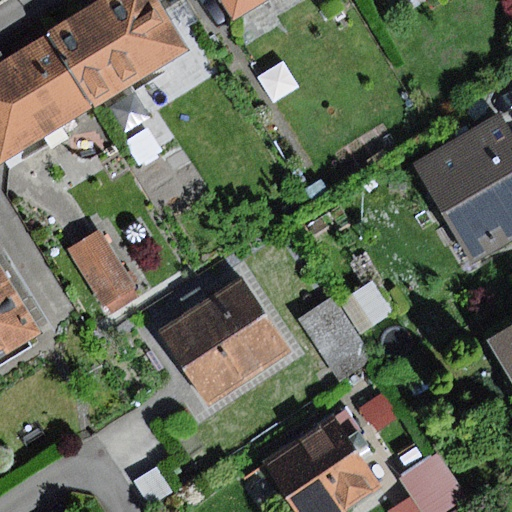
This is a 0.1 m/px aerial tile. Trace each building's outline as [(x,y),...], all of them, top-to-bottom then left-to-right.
[(158,0),(104,0),(49,32),(94,106),(188,50),(158,0)] [(221,0),(235,22),(271,0),(221,0)] [(0,162),(94,106),(49,32),(0,61),(0,162)] [(511,116),(418,166),(474,273),(511,253),(511,116)] [(101,231),(70,250),(107,310),(138,291),(101,231)] [(0,360),(42,335),(22,302),(30,297),(2,251),(0,252),(0,360)] [(239,279),(160,331),(207,403),(287,351),(239,279)] [(378,280),(341,303),(362,335),(398,312),(378,280)] [(332,300),(300,321),(340,382),(373,361),(332,300)] [(511,327),(489,341),(511,380),(511,327)] [(384,393),(362,411),(372,424),(394,407),(384,393)] [(332,415),(262,463),(294,511),(341,511),(378,487),(361,462),(373,455),(356,430),(347,436),(332,415)] [(413,497),(390,511),(444,511),(465,498),(437,457),(402,481),(413,497)] [(155,468),(134,481),(149,506),(170,494),(155,468)]
